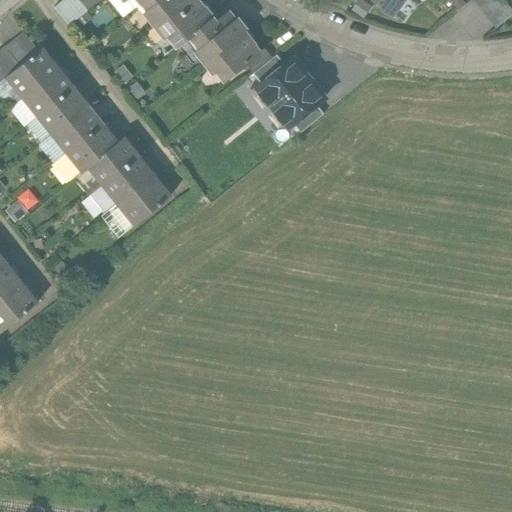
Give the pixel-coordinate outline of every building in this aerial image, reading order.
[(87,12),(102,0),(65,0),(54,9),(69,27),(74,22),(87,12)] [(126,0),(132,0),(140,8),(150,0),(118,0),(121,4),(126,0)] [(150,0),(140,8),(156,29),(190,0),(150,0)] [(211,18),(196,0),(190,0),(156,29),(172,49),(186,38),(211,18)] [(376,0),(395,14),(406,0),(376,0)] [(511,16),(511,11),(502,0),(472,0),(472,1),(496,30),(511,16)] [(193,54),(202,66),(245,32),(228,11),(214,22),(211,18),(186,38),(196,51),(193,54)] [(92,19),(87,12),(74,22),(80,29),(92,19)] [(0,83),(8,77),(39,52),(23,32),(0,51),(0,83)] [(260,51),(245,32),(202,66),(211,77),(214,74),(221,82),(245,63),(260,51)] [(8,77),(23,95),(60,66),(45,47),(39,52),(8,77)] [(264,48),(260,51),(245,63),(253,74),(272,59),(264,48)] [(261,83),(284,64),(277,55),(272,59),(253,74),(261,83)] [(310,77),(294,57),(284,64),(261,83),(256,87),(272,107),(310,77)] [(23,95),(38,114),(75,85),(60,66),(23,95)] [(310,77),(272,107),(288,127),(293,123),(316,105),(326,97),(310,77)] [(145,94),(137,84),(128,91),(136,101),(145,94)] [(38,114),(53,133),(90,103),(75,85),(38,114)] [(53,133),(68,151),(105,122),(90,103),(53,133)] [(324,114),(316,105),(293,123),(300,133),(324,114)] [(120,141),(105,122),(68,151),(84,170),(88,167),(120,141)] [(88,167),(102,183),(138,154),(125,137),(120,141),(88,167)] [(153,172),(138,154),(102,183),(117,202),(153,172)] [(171,195),(153,172),(117,202),(135,224),(171,195)] [(0,258),(0,288),(16,275),(2,257),(0,258)] [(39,303),(16,275),(0,288),(0,330),(2,333),(39,303)]
